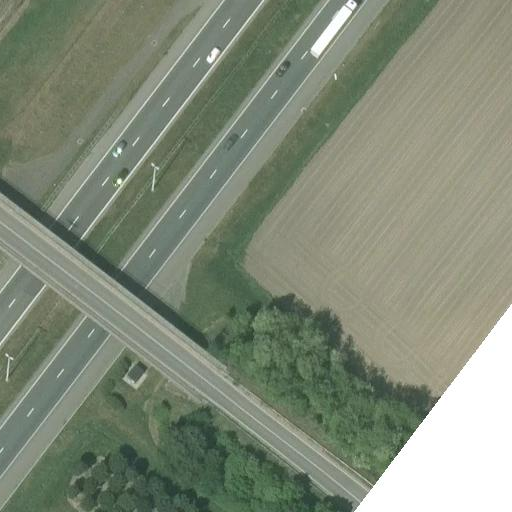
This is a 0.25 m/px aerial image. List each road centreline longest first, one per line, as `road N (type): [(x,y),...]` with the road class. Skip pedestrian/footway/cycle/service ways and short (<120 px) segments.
road 1 (motorway): [(0,458),(352,0)]
road 2 (unclassified): [(0,225),(368,511)]
road 3 (motorway): [(242,0),(0,316)]
